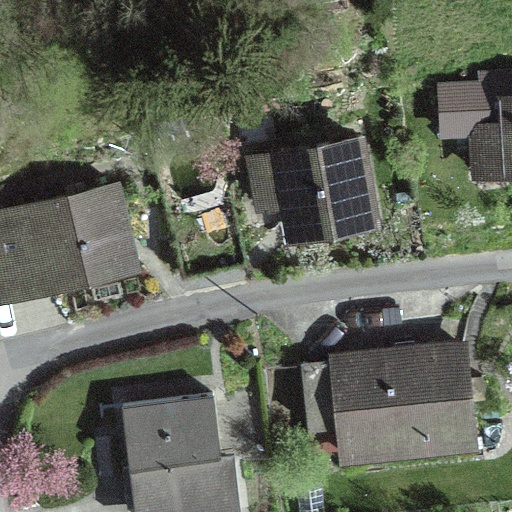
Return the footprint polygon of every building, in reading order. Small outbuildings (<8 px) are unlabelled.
[(511,67),(477,68),(477,84),(506,98),(507,124),(474,125),(476,170),(511,168),(511,67)] [(369,213),(356,136),(258,154),(264,194),(287,190),(293,226),(369,213)] [(0,210),(0,288),(1,293),(132,264),(114,185),(0,210)] [(163,209),(179,271),(237,256),(221,194),(163,209)] [(464,344),(302,361),(309,425),(341,422),(344,450),(473,437),(464,344)] [(126,511),(234,511),(240,511),(235,463),(222,464),(213,393),(124,404),(130,464),(122,465),(126,511)]
